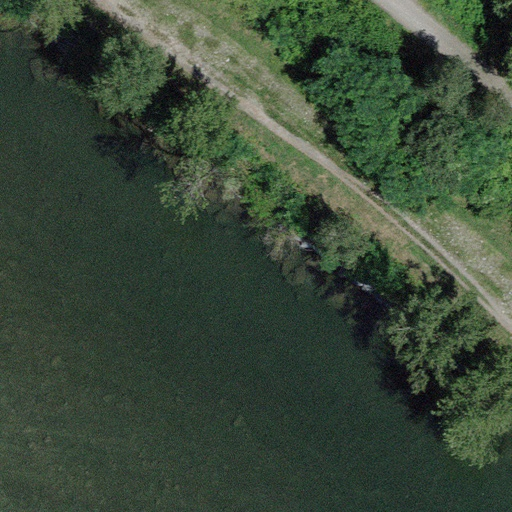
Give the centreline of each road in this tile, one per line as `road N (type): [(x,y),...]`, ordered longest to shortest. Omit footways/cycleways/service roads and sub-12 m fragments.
road 1 (track): [(511,299),(133,0)]
road 2 (track): [(388,0),(511,98)]
